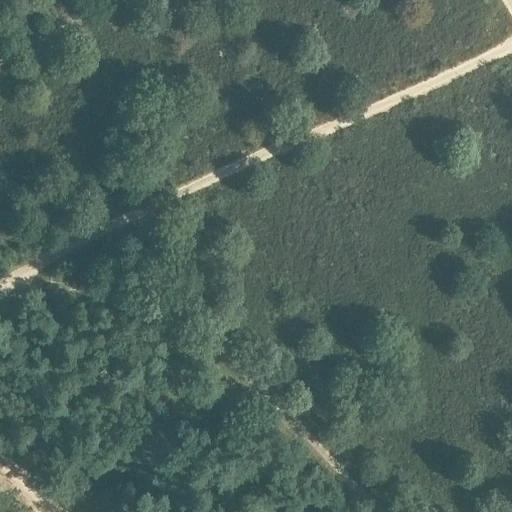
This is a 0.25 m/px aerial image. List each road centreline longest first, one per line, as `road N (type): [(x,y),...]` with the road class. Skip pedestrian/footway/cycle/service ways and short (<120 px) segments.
road 1 (track): [(511,48),(226,169),(5,277)]
road 2 (track): [(377,511),(242,368),(142,319),(5,277)]
road 3 (track): [(62,511),(242,368)]
road 4 (track): [(123,0),(0,65)]
